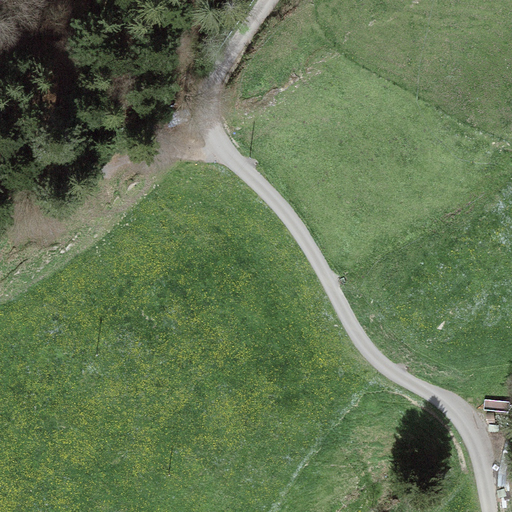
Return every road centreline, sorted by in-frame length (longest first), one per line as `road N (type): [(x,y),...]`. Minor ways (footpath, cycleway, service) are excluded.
road 1 (track): [(212,134),(299,231),(370,352),(468,419),(492,511)]
road 2 (track): [(269,0),(215,81),(212,134)]
